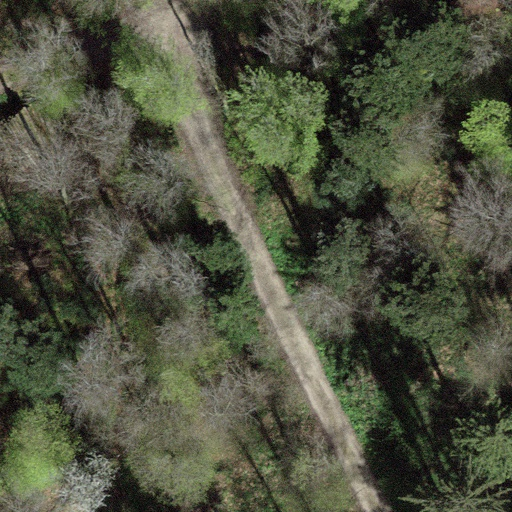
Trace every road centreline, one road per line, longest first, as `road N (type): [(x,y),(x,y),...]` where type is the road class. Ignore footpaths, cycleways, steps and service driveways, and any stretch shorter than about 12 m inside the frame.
road 1 (track): [(188,0),(148,29),(374,511)]
road 2 (track): [(0,85),(148,29)]
